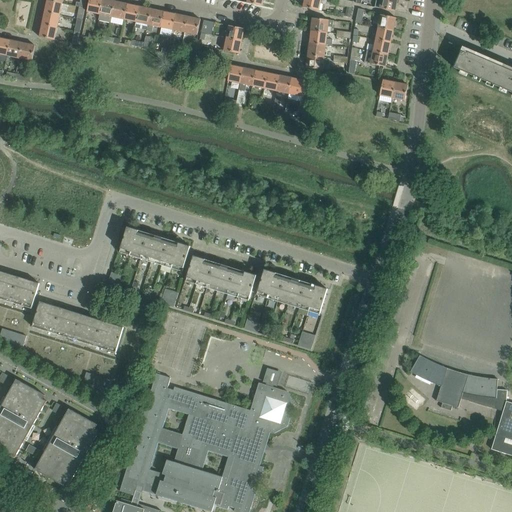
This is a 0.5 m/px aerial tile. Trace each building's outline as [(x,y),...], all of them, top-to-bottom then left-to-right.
[(100,15),(102,0),(89,0),(87,12),(100,15)] [(112,17),(115,2),(106,0),(102,0),(100,15),(98,21),(111,23),(112,17)] [(319,11),(321,0),(304,0),(303,8),(319,11)] [(395,12),(397,0),(376,0),(375,8),(395,12)] [(60,16),(62,4),(47,1),(45,13),(60,16)] [(124,20),(127,4),(115,2),(112,17),(124,20)] [(136,23),(140,7),(127,4),(124,20),(136,23)] [(82,21),(85,9),(79,7),(76,20),(82,21)] [(147,31),(152,10),(140,7),(136,23),(135,28),(147,31)] [(358,9),(356,23),(361,24),(364,10),(358,9)] [(160,28),(164,12),(152,10),(147,31),(152,32),(153,26),(160,28)] [(172,30),(176,15),(164,12),(160,28),(172,30)] [(57,28),(60,16),(45,13),(42,25),(57,28)] [(185,33),(188,17),(176,15),(172,30),(185,33)] [(393,31),(396,18),(380,15),(377,28),(393,31)] [(197,36),(200,20),(188,17),(185,33),(197,36)] [(312,19),(311,31),(327,33),(328,27),(333,27),(333,20),(329,20),(329,21),(312,19)] [(80,33),(82,21),(76,20),(74,32),(80,33)] [(207,34),(209,22),(204,21),(201,33),(207,34)] [(55,41),(57,28),(42,25),(39,38),(55,41)] [(241,41),(244,29),(229,26),(226,38),(241,41)] [(391,43),(393,31),(377,28),(375,40),(391,43)] [(326,46),(327,33),(311,31),(309,44),(326,46)] [(77,45),(80,33),(74,32),(72,44),(77,45)] [(152,37),(146,36),(145,43),(143,48),(149,50),(152,37)] [(239,54),(241,41),(226,38),(224,51),(239,54)] [(0,54),(7,57),(11,41),(0,39),(0,54)] [(388,55),(391,43),(375,40),(373,52),(372,52),(388,55)] [(20,59),(23,44),(11,41),(7,57),(20,59)] [(32,62),(36,47),(23,44),(20,59),(32,62)] [(324,58),(326,46),(309,44),(308,56),(324,58)] [(168,54),(179,57),(179,56),(181,49),(169,46),(168,54)] [(386,68),(388,55),(372,52),(373,52),(367,50),(364,63),(370,64),(370,65),(386,68)] [(511,71),(468,52),(467,54),(461,51),(454,68),(459,70),(468,74),(472,76),(481,80),(486,82),(494,85),(499,87),(507,91),(511,92),(511,71)] [(323,71),(324,58),(308,56),(306,69),(323,71)] [(240,85),(243,69),(231,66),(227,82),(240,85)] [(252,87),(255,71),(243,69),(240,85),(237,96),(236,106),(242,107),(245,91),(246,86),(252,87)] [(264,90),(267,74),(255,71),(252,87),(264,90)] [(29,83),(31,77),(16,74),(15,80),(29,83)] [(276,92),(279,76),(267,74),(264,90),(263,94),(275,97),(276,92)] [(288,95),(291,79),(279,76),(276,92),(288,95)] [(304,82),(291,79),(288,95),(301,97),(304,82)] [(392,99),(395,83),(383,81),(380,96),(392,99)] [(408,86),(395,83),(392,99),(405,101),(408,86)] [(389,113),(388,119),(400,122),(401,116),(389,113)] [(141,259),(149,234),(128,227),(120,253),(141,259)] [(162,266),(170,240),(149,234),(141,259),(162,266)] [(183,272),(191,247),(170,240),(162,266),(183,272)] [(207,288),(215,263),(194,256),(186,281),(207,288)] [(228,294),(236,269),(215,263),(207,288),(228,294)] [(249,301),(257,276),(236,269),(228,294),(249,301)] [(278,301),(286,276),(265,270),(257,295),(278,301)] [(0,299),(11,303),(19,277),(0,271),(0,299)] [(299,308),(307,283),(286,276),(278,301),(299,308)] [(32,309),(40,284),(19,277),(11,303),(32,309)] [(320,314),(328,289),(307,283),(299,308),(320,314)] [(53,333),(61,308),(41,302),(33,327),(53,333)] [(74,340),(82,315),(61,308),(53,333),(74,340)] [(95,347),(103,321),(82,315),(74,340),(95,347)] [(7,317),(3,325),(25,335),(28,327),(7,317)] [(116,353),(124,328),(103,321),(95,347),(116,353)] [(24,344),(25,342),(21,341),(18,340),(14,339),(11,338),(8,337),(4,336),(0,335),(0,336),(4,338),(7,339),(10,340),(14,341),(17,342),(20,343),(24,344)] [(420,355),(411,372),(417,375),(425,379),(431,382),(439,386),(441,386),(436,401),(442,403),(441,408),(451,411),(453,406),(459,408),(462,399),(491,408),(495,409),(503,412),(500,421),(491,449),(511,455),(511,402),(510,402),(507,401),(507,390),(498,389),(498,379),(497,379),(492,379),(486,379),(481,378),(476,377),(471,376),(469,375),(468,375),(467,374),(465,374),(464,374),(461,373),(457,372),(454,370),(451,369),(448,368),(445,367),(442,365),(439,364),(435,363),(432,361),(429,360),(420,355)] [(177,375),(160,369),(158,374),(156,374),(134,443),(138,444),(136,450),(133,449),(120,491),(113,511),(155,511),(157,507),(140,502),(143,491),(210,511),(212,511),(214,506),(228,510),(229,506),(235,508),(234,511),(235,511),(249,511),(259,481),(264,467),(257,465),(261,450),(263,445),(267,432),(274,434),(288,427),(294,405),(287,392),(273,387),(273,386),(274,382),(268,380),(267,384),(266,385),(260,383),(259,383),(257,390),(254,397),(250,411),(177,388),(173,387),(177,375)] [(108,388),(109,386),(105,385),(102,384),(98,383),(95,382),(92,381),(88,380),(85,378),(84,380),(88,382),(91,383),(95,384),(98,385),(101,386),(104,387),(108,388)] [(0,450),(15,458),(47,401),(43,399),(45,395),(17,379),(0,408),(0,450)] [(70,484),(99,431),(95,429),(98,425),(69,409),(54,436),(51,442),(35,470),(64,486),(66,482),(70,484)]
